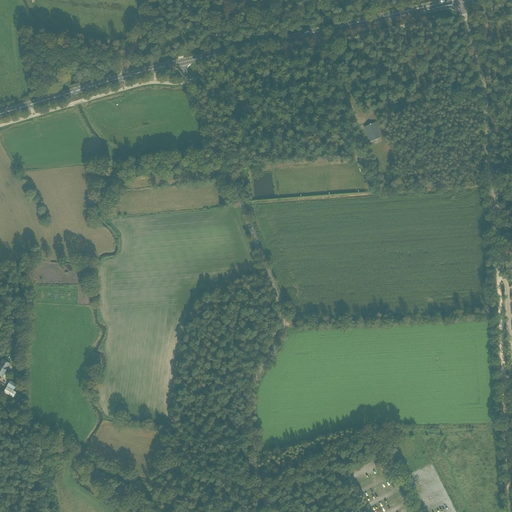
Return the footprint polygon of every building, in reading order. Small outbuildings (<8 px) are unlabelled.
[(377,122),(364,128),(371,142),(384,136),(377,122)] [(2,360),(0,363),(0,376),(1,377),(2,378),(4,374),(7,370),(10,365),(5,362),(2,360)] [(17,385),(10,381),(6,386),(7,387),(13,391),(17,385)] [(13,398),(16,393),(13,391),(7,387),(3,392),(13,398)] [(91,476),(94,471),(90,469),(89,470),(87,469),(86,472),(87,473),(86,476),(89,478),(89,479),(92,480),(93,477),(91,476)] [(117,490),(126,495),(129,490),(120,485),(117,490)]
